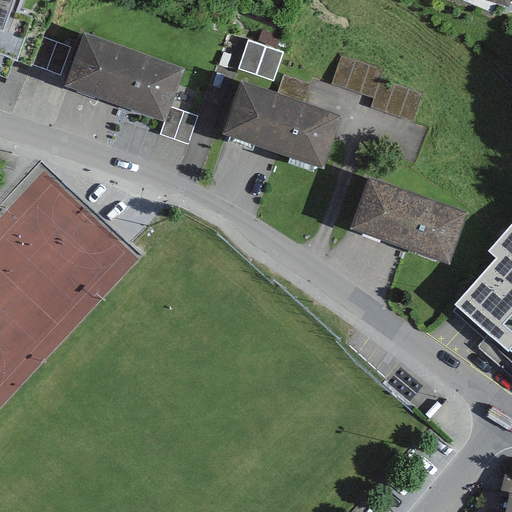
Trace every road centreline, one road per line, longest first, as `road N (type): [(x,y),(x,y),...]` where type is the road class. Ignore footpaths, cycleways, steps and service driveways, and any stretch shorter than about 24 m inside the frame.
road 1 (residential): [(0,125),(175,186),(233,216),(507,414)]
road 2 (residential): [(435,511),(507,414)]
